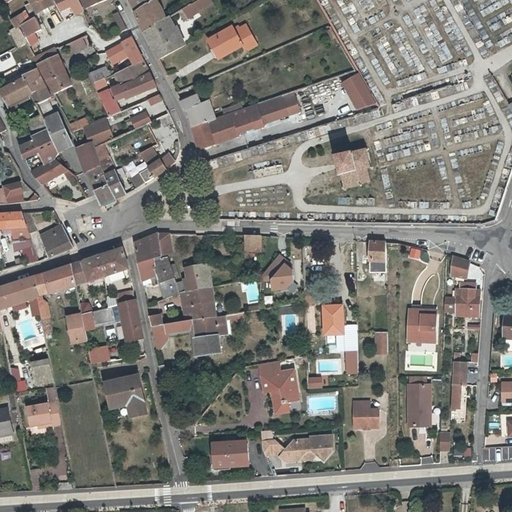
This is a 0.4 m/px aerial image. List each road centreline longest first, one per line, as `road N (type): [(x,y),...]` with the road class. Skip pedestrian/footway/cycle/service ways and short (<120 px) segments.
road 1 (residential): [(148,227),(355,233),(432,241),(498,261)]
road 2 (residential): [(184,495),(478,474)]
road 3 (residential): [(184,495),(126,236)]
road 4 (residential): [(148,227),(140,197),(177,172),(186,152),(182,126),(119,0)]
road 5 (residential): [(478,474),(498,261)]
road 6 (residential): [(0,506),(184,495)]
road 7 (residential): [(64,206),(29,177),(0,98)]
